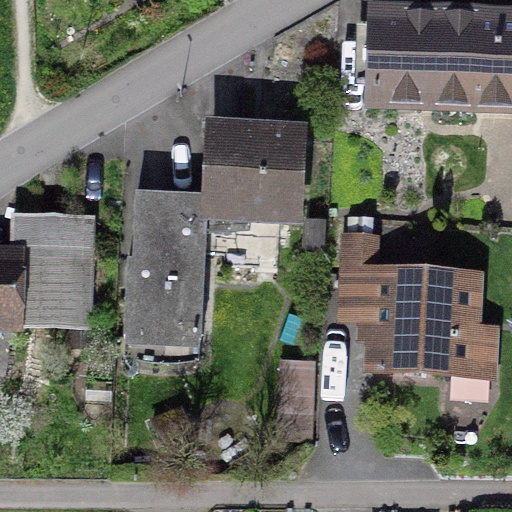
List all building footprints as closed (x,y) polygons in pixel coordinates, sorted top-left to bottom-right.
[(511,23),(367,19),(365,107),(509,111),(509,99),(511,98),(511,23)] [(204,202),(203,215),(293,220),(297,144),(207,139),(204,202)] [(203,215),(204,202),(133,198),(129,265),(125,265),(121,342),(196,346),(203,215)] [(0,331),(66,333),(69,225),(10,223),(9,263),(0,262),(0,331)] [(343,243),(342,269),(367,271),(368,245),(343,243)] [(466,334),(468,285),(384,281),(376,288),(371,372),(489,378),(491,335),(466,334)] [(280,368),(276,443),(307,444),(310,370),(280,368)]
